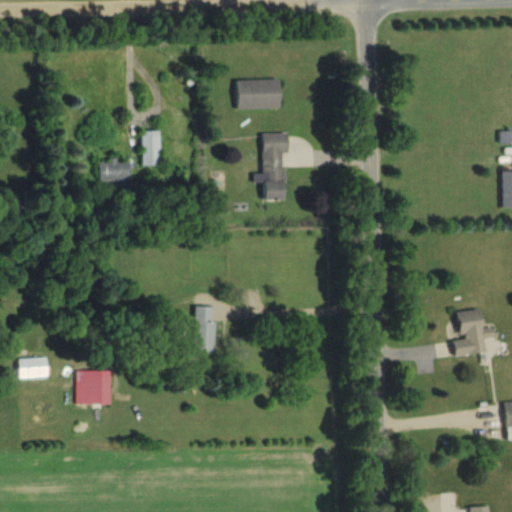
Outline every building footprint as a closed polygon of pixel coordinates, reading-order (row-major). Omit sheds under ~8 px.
[(236,112),(278,111),(278,82),(235,82),(236,112)] [(140,133),(140,168),(158,168),(158,133),(140,133)] [(261,135),(262,176),(253,176),(253,184),(263,184),(263,203),(285,202),(284,135),(261,135)] [(128,186),(128,163),(97,163),(98,186),(128,186)] [(511,209),(511,172),(501,172),(501,210),(511,209)] [(213,309),(192,309),(192,355),(213,355),(213,309)] [(451,342),(453,358),(484,354),(479,312),(456,314),(459,341),(451,342)] [(46,378),(45,359),(17,360),(18,379),(46,378)] [(109,406),(109,372),(76,372),(76,406),(109,406)]
